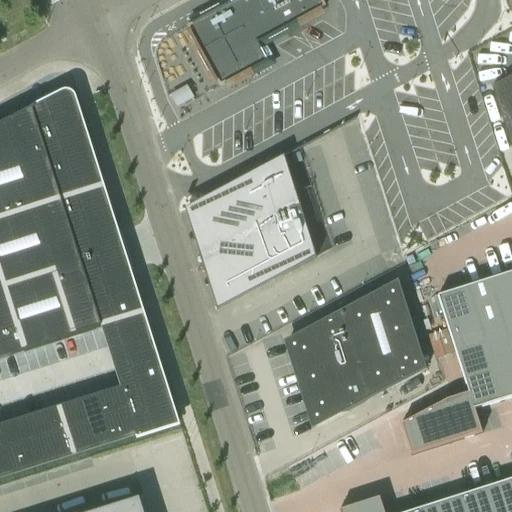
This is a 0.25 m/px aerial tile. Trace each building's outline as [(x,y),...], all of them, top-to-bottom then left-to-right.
[(228,0),(231,3),(186,27),(209,69),(219,87),(266,62),(260,51),(256,44),(324,7),(321,0),(228,0)] [(511,84),(494,86),(491,88),(511,153),(511,84)] [(33,108),(0,124),(0,360),(101,328),(120,388),(0,425),(0,481),(135,438),(136,440),(179,426),(75,101),(74,98),(72,97),(71,95),(69,94),(67,93),(66,93),(64,93),(62,93),(58,94),(32,107),(33,108)] [(359,124),(282,151),(300,199),(304,198),(311,217),(305,219),(318,254),(376,234),(356,176),(348,179),(343,164),(356,159),(359,166),(372,162),(359,124)] [(217,311),(315,259),(283,158),(185,210),(217,311)] [(445,402),(401,425),(410,455),(481,433),(473,411),(511,398),(511,273),(437,298),(468,394),(445,402)] [(322,325),(288,343),(314,426),(345,409),(347,412),(425,370),(397,282),(321,323),(322,325)] [(383,511),(379,498),(338,511),(511,511),(511,479),(410,511),(383,511)] [(143,511),(139,499),(96,511),(143,511)]
